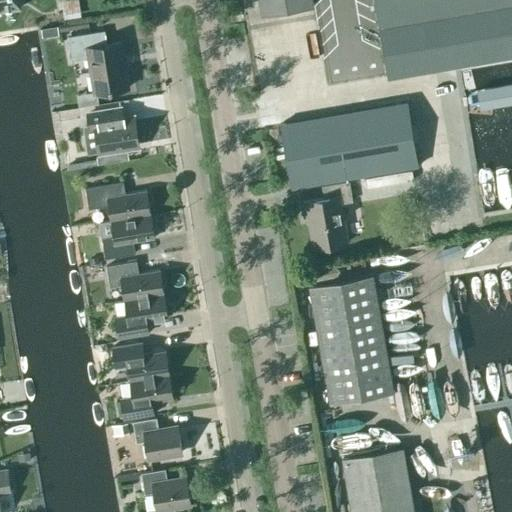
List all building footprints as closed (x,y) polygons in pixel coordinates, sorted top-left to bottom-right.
[(0,0),(0,10),(20,7),(19,0),(0,0)] [(63,0),(60,1),(64,18),(76,16),(73,0),(63,0)] [(259,0),(261,13),(313,5),(312,0),(259,0)] [(511,0),(374,0),(387,75),(511,53),(511,0)] [(57,25),(49,26),(49,27),(50,35),(58,34),(58,33),(57,26),(57,25)] [(87,57),(93,93),(128,87),(121,41),(106,44),(103,30),(67,36),(71,60),(87,57)] [(280,123),(291,187),(418,164),(407,101),(280,123)] [(89,126),(84,127),(89,152),(101,150),(97,155),(99,163),(120,160),(118,147),(138,144),(134,118),(123,119),(123,120),(121,108),(87,114),(89,126)] [(59,111),(56,114),(57,119),(61,122),(66,121),(69,117),(68,113),(64,110),(59,111)] [(78,110),(68,112),(69,121),(79,119),(78,110)] [(108,205),(111,220),(150,213),(146,189),(125,193),(123,181),(85,187),(88,208),(108,205)] [(347,242),(340,203),(352,201),(348,181),(322,185),(324,197),(302,201),(304,217),(308,216),(313,248),(347,242)] [(105,258),(135,253),(133,241),(154,237),(150,213),(111,220),(99,222),(101,237),(105,258)] [(109,286),(121,284),(124,299),(163,293),(159,269),(138,272),(136,260),(106,265),(109,286)] [(309,285),(329,402),(393,391),(372,273),(309,285)] [(146,320),(167,317),(163,293),(124,299),(127,314),(114,316),(118,337),(148,332),(146,320)] [(127,365),(129,380),(169,374),(165,350),(143,353),(141,341),(111,346),(115,367),(127,365)] [(152,401),(173,398),(169,374),(129,380),(132,395),(120,397),(123,418),(154,413),(152,401)] [(145,441),(147,457),(182,451),(177,426),(158,429),(156,417),(132,421),(136,442),(145,441)] [(127,423),(111,425),(113,435),(128,432),(127,423)] [(413,511),(402,446),(342,457),(351,511),(413,511)] [(153,492),(156,508),(190,503),(186,477),(167,480),(165,468),(140,472),(144,494),(153,492)] [(0,511),(0,492),(10,491),(7,469),(0,469),(0,511)]
